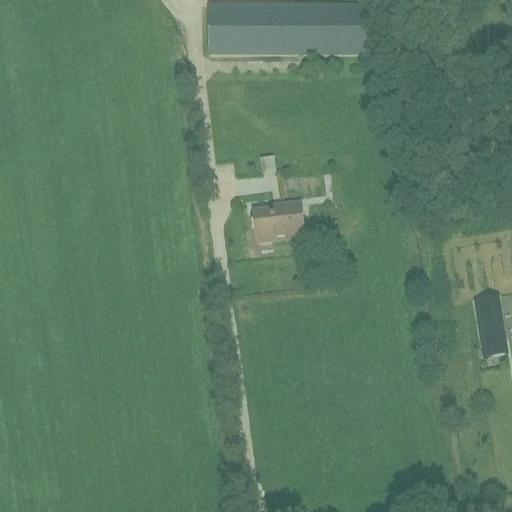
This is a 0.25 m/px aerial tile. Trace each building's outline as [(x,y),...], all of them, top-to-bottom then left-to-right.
[(208,7),(208,58),(368,58),(368,7),(208,7)] [(257,155),(258,173),(277,173),(276,154),(257,155)] [(253,215),(257,245),(305,239),(300,205),(281,208),(282,211),(253,215)] [(505,347),(501,322),(479,326),(483,350),(505,347)] [(490,414),(511,411),(511,391),(488,394),(490,414)] [(511,421),(487,425),(492,458),(511,454),(511,421)]
